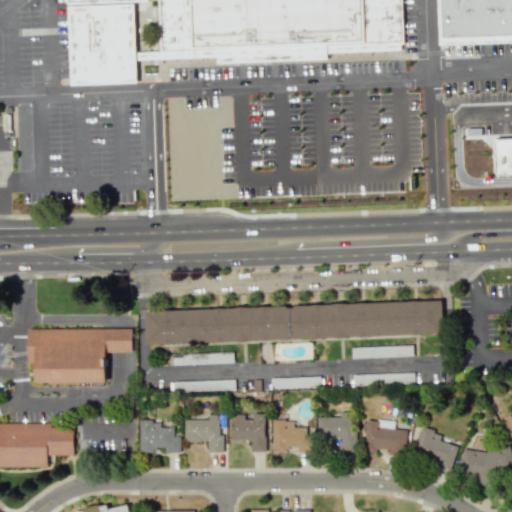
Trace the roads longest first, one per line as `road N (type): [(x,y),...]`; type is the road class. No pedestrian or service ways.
road 1 (primary): [(0,262),(511,245)]
road 2 (primary): [(511,214),(56,227)]
road 3 (residential): [(38,511),(78,488),(111,483),(379,484),(467,511)]
road 4 (primary): [(283,255),(294,247),(428,237),(440,215)]
